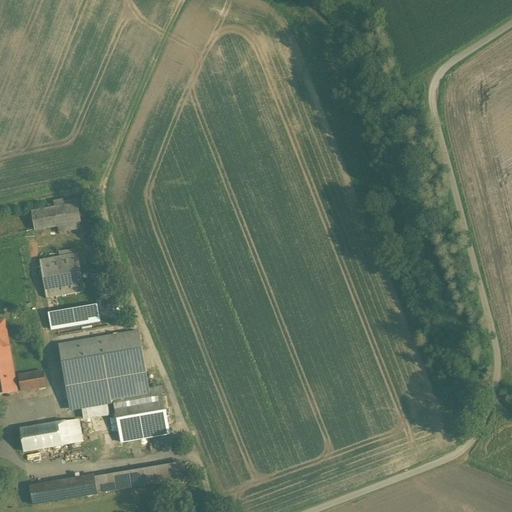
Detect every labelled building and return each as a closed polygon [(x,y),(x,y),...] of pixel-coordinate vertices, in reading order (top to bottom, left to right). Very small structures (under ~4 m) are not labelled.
[(69,199),(34,206),(38,227),(73,220),(69,199)] [(81,247),(45,254),(52,294),(89,287),(81,247)] [(96,306),(49,314),(51,330),(99,322),(96,306)] [(8,320),(0,321),(0,395),(17,393),(9,350),(14,349),(8,320)] [(59,345),(62,365),(63,365),(69,402),(72,402),(73,410),(114,403),(121,443),(168,435),(160,387),(148,389),(139,332),(59,345)] [(43,372),(19,377),(21,392),(46,387),(43,372)] [(77,420),(21,430),(24,452),(80,442),(77,420)] [(94,482),(97,494),(186,479),(184,466),(94,482)] [(94,482),(94,476),(30,487),(33,505),(97,494),(94,482)]
